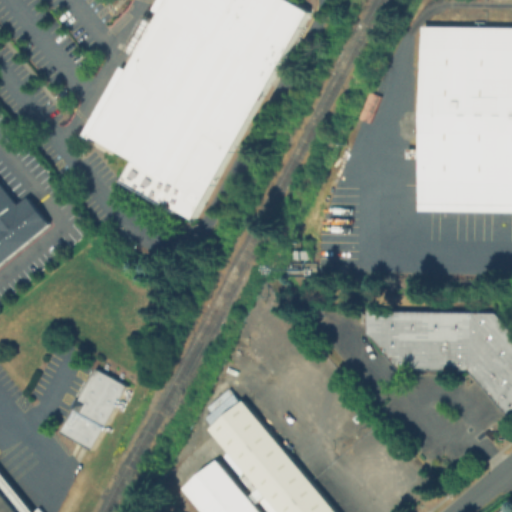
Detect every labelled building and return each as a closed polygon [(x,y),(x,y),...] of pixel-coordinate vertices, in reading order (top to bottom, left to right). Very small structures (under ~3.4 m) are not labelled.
[(216,0),(158,0),(154,8),(160,12),(157,17),(149,12),(125,54),(134,59),(128,69),(121,65),(82,135),(90,140),(93,136),(135,159),(122,182),(178,213),(180,209),(197,218),(295,44),(216,0)] [(216,0),(295,44),(312,12),(290,0),(216,0)] [(511,27),(422,26),(421,147),(408,147),(408,158),(420,159),(420,211),(511,212),(511,27)] [(0,181),(18,203),(27,196),(50,224),(0,264),(0,181)] [(370,310),(497,312),(511,330),(511,415),(510,417),(468,369),(401,368),(370,332),(370,310)] [(93,448),(61,431),(97,368),(128,386),(93,448)] [(230,388),(241,401),(243,400),(337,511),(268,511),(260,502),(256,505),(261,511),(204,511),(184,487),(219,459),(249,495),(253,491),(240,476),(243,474),(226,454),(229,451),(209,428),(213,425),(206,416),(212,411),(208,406),(230,388)] [(0,511),(35,511),(0,468),(0,511)]
